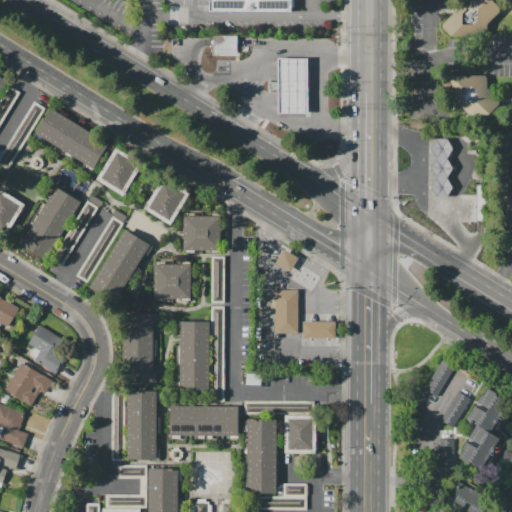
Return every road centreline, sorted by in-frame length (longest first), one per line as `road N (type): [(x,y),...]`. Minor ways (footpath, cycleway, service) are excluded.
road 1 (secondary): [(301,170),(24,0)]
road 2 (secondary): [(0,43),(216,176)]
road 3 (residential): [(37,511),(98,359),(92,327)]
road 4 (secondary): [(216,176),(370,271)]
road 5 (secondary): [(370,271),(511,359)]
road 6 (secondary): [(511,301),(370,213)]
road 7 (primary): [(369,402),(370,271)]
